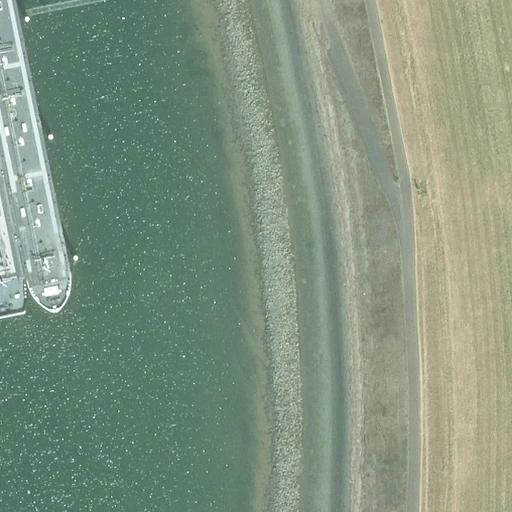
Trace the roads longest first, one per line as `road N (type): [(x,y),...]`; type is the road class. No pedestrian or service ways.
road 1 (unclassified): [(411,511),(407,218)]
road 2 (unclassified): [(407,218),(344,85),(317,0)]
road 3 (unclassified): [(368,0),(407,218)]
